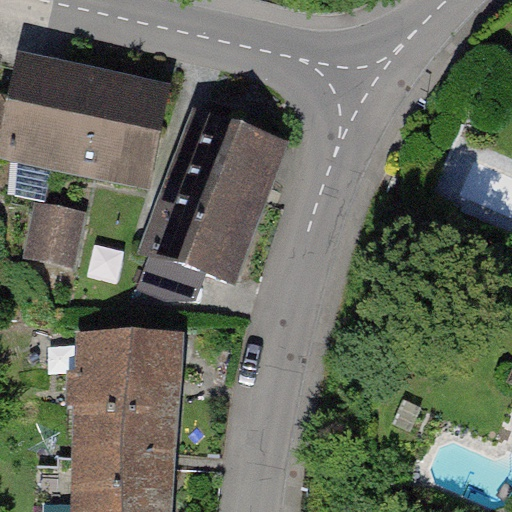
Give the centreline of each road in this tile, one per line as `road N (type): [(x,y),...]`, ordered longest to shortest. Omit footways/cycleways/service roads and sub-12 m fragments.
road 1 (residential): [(259,511),(326,183),(369,78)]
road 2 (residential): [(369,78),(49,0)]
